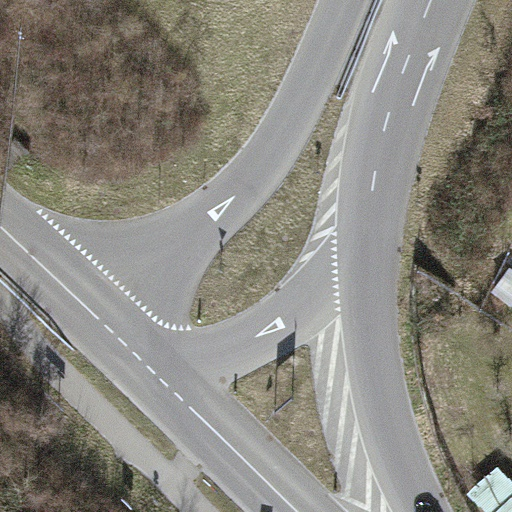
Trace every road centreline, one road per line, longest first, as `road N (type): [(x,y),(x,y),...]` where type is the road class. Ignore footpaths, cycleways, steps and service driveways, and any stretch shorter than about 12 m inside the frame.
road 1 (secondary): [(350,0),(278,155),(102,320)]
road 2 (secondary): [(434,511),(384,381),(368,296),(369,197)]
road 3 (secondary): [(151,369),(236,350),(289,323),(338,276),(369,197)]
road 4 (secondary): [(369,197),(390,114),(435,0)]
road 5 (secondary): [(151,369),(299,511)]
road 6 (secondary): [(0,225),(102,320)]
